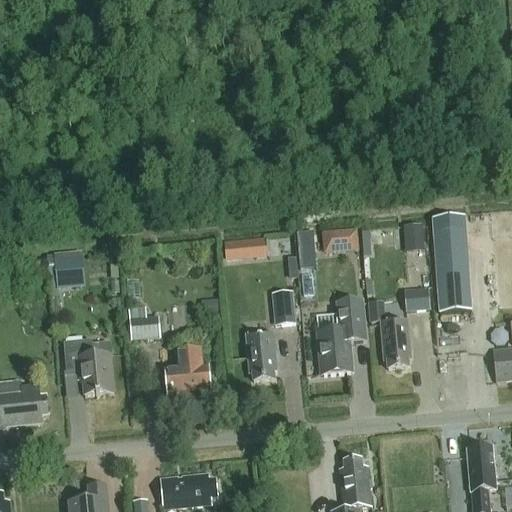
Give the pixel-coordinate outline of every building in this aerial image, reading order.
[(462,221),(432,223),(434,238),(440,317),(469,315),(463,236),(462,221)] [(402,242),(400,226),(373,230),(376,247),(402,242)] [(425,254),(423,228),(403,229),(405,255),(425,254)] [(358,231),(322,234),(324,256),(359,253),(358,231)] [(314,257),(312,235),(297,236),(299,258),(314,257)] [(242,244),(224,245),(226,264),(244,262),(242,244)] [(85,290),(82,259),(54,261),(58,293),(85,290)] [(297,261),(287,261),(288,276),(298,275),(297,261)] [(119,283),(111,283),(112,296),(120,295),(119,283)] [(403,288),(405,314),(429,313),(428,291),(424,291),(424,286),(403,288)] [(293,295),(272,297),(273,309),(295,307),(293,295)] [(321,378),(352,375),(350,345),(366,343),(362,301),(334,304),(336,334),(317,336),(321,378)] [(218,303),(205,304),(206,316),(219,315),(218,303)] [(130,343),(159,341),(157,320),(145,321),(144,310),(128,311),(130,343)] [(388,372),(408,370),(407,362),(410,362),(407,324),(381,326),(384,364),(387,364),(388,372)] [(253,385),(273,382),(273,375),(275,374),(272,336),(246,339),(249,377),(252,377),(253,385)] [(86,401),(115,399),(111,359),(93,361),(92,344),(64,347),(66,375),(83,373),(86,401)] [(211,393),(208,369),(203,369),(201,352),(174,354),(176,372),(163,374),(166,403),(175,402),(175,405),(195,403),(194,395),(211,393)] [(511,352),(493,354),(496,385),(511,383),(511,352)] [(37,421),(47,420),(45,402),(40,402),(39,390),(23,391),(23,398),(0,400),(0,428),(38,425),(37,421)] [(467,454),(470,481),(472,511),(489,511),(488,495),(497,494),(492,451),(467,454)] [(343,511),(363,511),(371,511),(366,471),(362,472),(361,463),(342,465),(343,473),(339,474),(340,481),(343,511)] [(209,484),(209,481),(209,478),(160,483),(162,511),(188,511),(212,510),(211,504),(218,503),(216,484),(209,484)] [(0,511),(11,511),(10,504),(4,505),(4,498),(0,498),(0,511)] [(97,511),(97,503),(68,506),(68,511),(97,511)]
